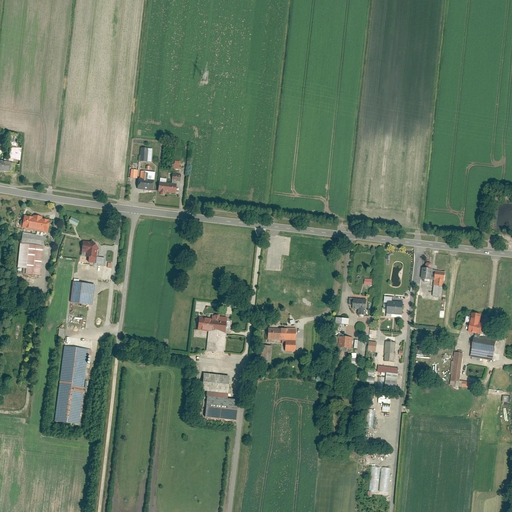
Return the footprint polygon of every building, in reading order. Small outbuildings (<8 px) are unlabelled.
[(12,163),(18,164),(21,144),(17,143),(17,137),(7,136),(6,145),(10,145),(8,163),(0,162),(0,170),(11,172),(12,163)] [(130,178),(137,178),(138,170),(131,169),(130,178)] [(137,180),(136,189),(151,191),(153,173),(142,172),(141,181),(137,180)] [(158,180),(156,192),(172,194),(174,181),(179,181),(180,175),(171,174),(170,185),(164,184),(164,181),(158,180)] [(47,219),(23,215),(22,226),(46,229),(47,219)] [(77,226),(80,221),(71,217),(69,223),(77,226)] [(29,273),(38,274),(44,234),(25,232),(19,267),(30,269),(29,273)] [(91,243),(83,241),(81,257),(88,258),(88,263),(95,263),(95,259),(96,259),(97,251),(99,250),(93,241),(91,243)] [(432,296),(439,297),(442,272),(430,271),(431,265),(424,264),(422,280),(433,281),(432,296)] [(73,283),(70,303),(92,306),(95,286),(73,283)] [(386,304),(386,315),(400,315),(400,304),(392,304),(392,298),(383,298),(383,304),(386,304)] [(365,302),(351,300),(350,309),(356,309),(356,314),(360,315),(361,309),(364,309),(365,302)] [(474,334),(470,357),(489,361),(492,341),(477,338),(479,325),(474,324),(476,316),(469,315),(466,332),(474,334)] [(206,351),(223,353),(227,318),(212,316),(211,318),(199,317),(198,330),(208,332),(206,351)] [(294,331),(266,329),(265,343),(272,343),(272,339),(282,340),(281,351),(293,351),(294,331)] [(379,331),(370,330),(369,339),(378,339),(379,331)] [(353,338),(340,337),(339,348),(352,349),(353,338)] [(377,352),(378,342),(370,341),(369,351),(377,352)] [(397,343),(386,342),(385,354),(385,362),(395,362),(397,343)] [(267,362),(268,348),(257,347),(256,362),(267,362)] [(62,348),(52,421),(76,425),(85,359),(90,359),(91,351),(62,348)] [(460,384),(464,354),(455,353),(452,383),(460,384)] [(399,368),(379,366),(378,372),(387,373),(398,374),(399,368)] [(229,376),(203,373),(202,391),(207,391),(227,394),(229,376)] [(398,374),(387,373),(385,389),(397,390),(399,374),(398,374)] [(228,394),(227,394),(207,391),(206,397),(207,397),(205,418),(236,421),(239,400),(227,399),(228,394)] [(388,493),(390,468),(371,467),(369,491),(388,493)]
